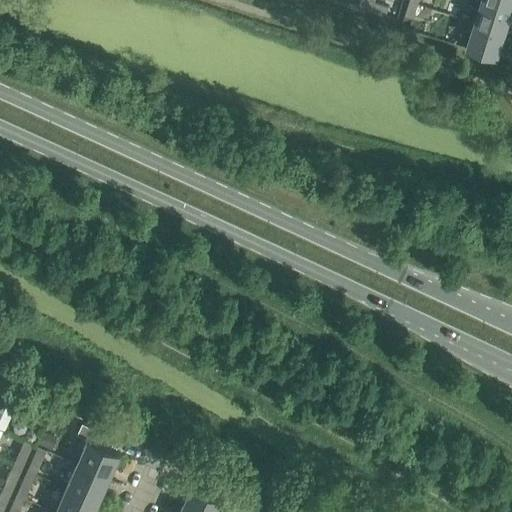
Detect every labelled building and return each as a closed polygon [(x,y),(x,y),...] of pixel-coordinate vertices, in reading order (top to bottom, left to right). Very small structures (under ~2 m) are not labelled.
[(372,10),(375,1),(371,0),(359,0),(358,5),(372,10)] [(426,5),(418,3),(409,0),(405,14),(401,25),(411,28),(413,21),(407,20),(409,15),(413,16),(414,14),(422,17),(426,5)] [(504,31),(511,6),(491,0),(481,0),(474,21),(504,31)] [(388,5),(375,1),(372,10),(386,14),(388,5)] [(496,55),(504,31),(474,21),(467,46),(496,55)] [(0,412),(5,401),(17,406),(22,395),(0,385),(0,412)] [(88,437),(77,462),(109,477),(121,451),(117,449),(117,450),(101,443),(105,432),(82,422),(77,433),(88,437)] [(23,467),(34,443),(25,439),(14,463),(23,467)] [(38,445),(27,469),(37,473),(47,449),(38,445)] [(99,501),(109,477),(77,462),(66,486),(99,501)] [(12,491),(23,467),(14,463),(3,487),(12,491)] [(26,497),(37,473),(27,469),(17,493),(26,497)] [(192,483),(181,508),(190,511),(217,511),(224,498),(235,503),(240,492),(217,482),(212,492),(195,485),(196,484),(192,483)] [(59,511),(93,511),(99,501),(66,486),(56,510),(59,511)] [(0,511),(2,511),(12,491),(3,487),(0,493),(0,511)] [(235,503),(234,504),(245,509),(253,492),(242,487),(242,488),(240,492),(235,503)] [(19,511),(26,497),(17,493),(8,511),(19,511)]
